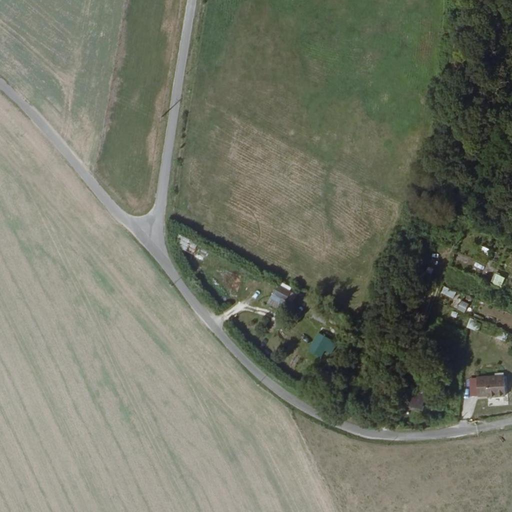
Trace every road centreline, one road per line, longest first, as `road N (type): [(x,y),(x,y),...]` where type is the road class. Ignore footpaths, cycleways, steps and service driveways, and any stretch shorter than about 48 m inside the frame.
road 1 (unclassified): [(151,248),(236,353),(326,418),(406,435),(511,421)]
road 2 (unclassified): [(151,248),(188,0)]
road 3 (unclassified): [(0,82),(151,248)]
road 4 (track): [(450,258),(387,434)]
